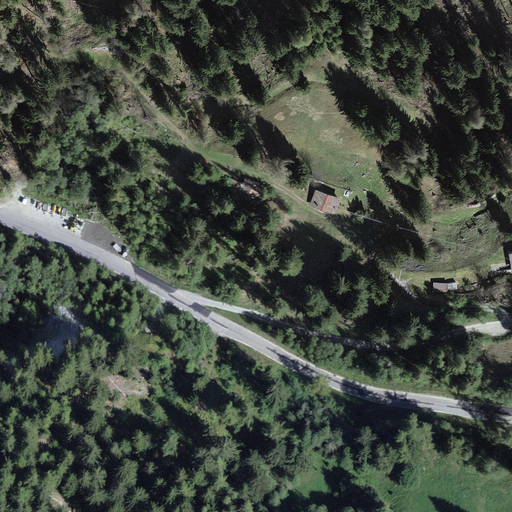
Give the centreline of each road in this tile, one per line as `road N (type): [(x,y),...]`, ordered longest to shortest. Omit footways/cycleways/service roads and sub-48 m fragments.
road 1 (track): [(511,102),(478,128),(456,130),(316,77),(254,100),(209,105),(184,99),(128,56),(117,63),(187,141),(339,222),(405,290),(511,319)]
road 2 (unclassified): [(0,213),(123,268),(327,380),(375,395),(511,414)]
road 3 (track): [(182,303),(224,305),(303,331),(390,346),(511,323)]
